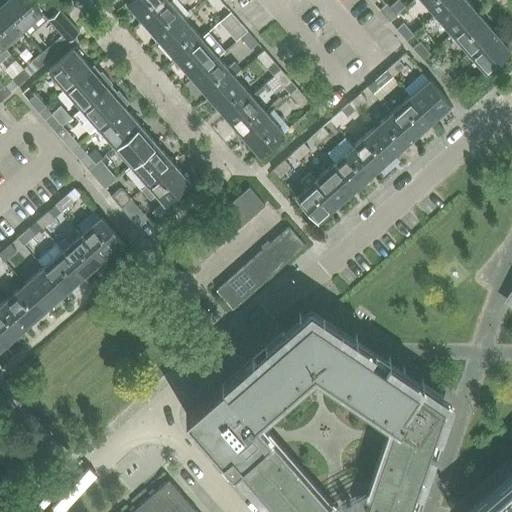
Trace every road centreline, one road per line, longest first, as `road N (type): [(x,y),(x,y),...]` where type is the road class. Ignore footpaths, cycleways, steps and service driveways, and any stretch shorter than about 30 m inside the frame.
road 1 (residential): [(511,105),(234,341)]
road 2 (residential): [(0,377),(149,247),(234,341)]
road 3 (residential): [(153,414),(243,511)]
